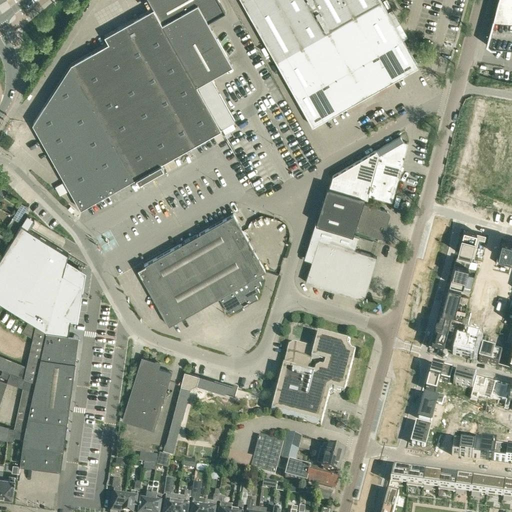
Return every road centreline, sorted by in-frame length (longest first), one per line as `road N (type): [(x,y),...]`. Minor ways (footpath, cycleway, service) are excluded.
road 1 (unclassified): [(282,295),(304,190),(316,175),(455,97)]
road 2 (unclassified): [(104,273),(141,333),(229,363),(254,360),(262,350),(282,295)]
road 3 (unclassified): [(68,511),(104,273)]
road 4 (unclassified): [(0,158),(81,234),(104,273)]
road 5 (residential): [(419,353),(451,214)]
road 6 (residential): [(451,214),(484,88)]
road 7 (unclassified): [(391,330),(424,208)]
road 8 (unclassified): [(358,447),(391,330)]
road 9 (residential): [(393,455),(511,473)]
